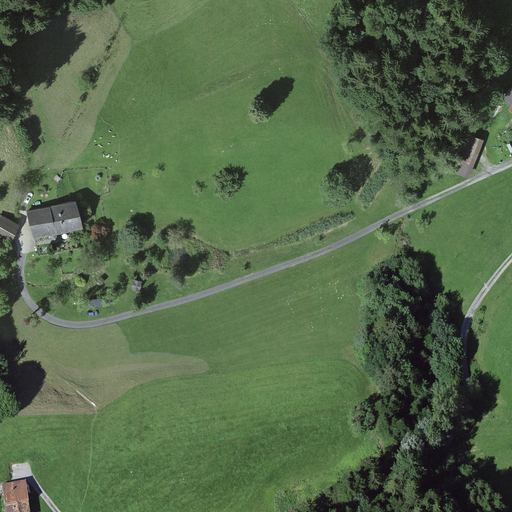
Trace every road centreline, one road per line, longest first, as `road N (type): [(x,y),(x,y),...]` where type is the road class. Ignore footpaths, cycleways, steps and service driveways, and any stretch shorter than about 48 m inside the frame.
road 1 (track): [(511,162),(331,250),(192,299),(68,325),(50,321),(28,300),(19,275),(31,153),(0,63)]
road 2 (track): [(358,511),(417,478),(457,424),(467,393),(464,326),(480,293),(511,259)]
